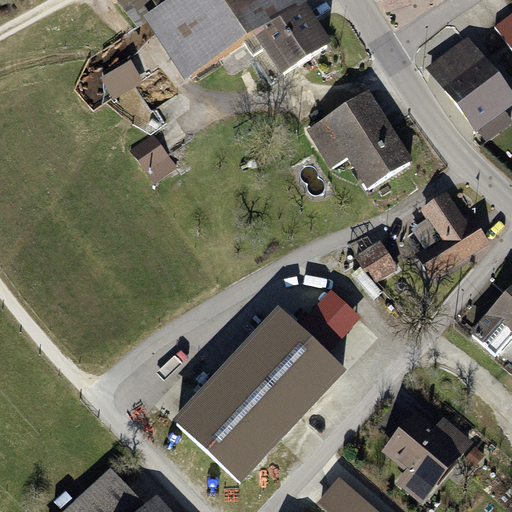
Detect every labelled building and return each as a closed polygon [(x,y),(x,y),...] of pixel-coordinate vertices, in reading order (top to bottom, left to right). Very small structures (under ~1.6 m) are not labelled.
[(273,86),(329,49),(296,0),(152,0),(162,16),(155,21),(192,79),(232,55),(236,60),(249,51),(273,86)] [(511,15),(500,26),(511,41),(511,15)] [(511,99),(470,46),(434,74),(479,131),(511,105),(511,99)] [(117,97),(148,82),(137,59),(105,74),(117,97)] [(368,97),(312,131),(335,170),(352,159),(371,190),(411,166),(368,97)] [(133,152),(148,173),(170,157),(154,136),(133,152)] [(178,169),(170,157),(148,173),(156,185),(178,169)] [(416,232),(430,253),(420,260),(433,279),(489,243),(476,224),(467,230),(447,198),(426,211),(432,221),(416,232)] [(382,245),(359,260),(367,273),(370,271),(378,283),(398,270),(382,245)] [(511,294),(509,298),(511,299),(511,302),(499,317),(495,313),(474,338),(497,358),(511,340),(511,336),(510,333),(511,331),(511,294)] [(333,295),(298,331),(327,359),(362,322),(333,295)] [(298,331),(281,316),(179,427),(242,486),(345,374),(327,359),(298,331)] [(436,434),(418,420),(389,453),(431,488),(470,441),(447,422),(436,434)] [(144,511),(110,475),(70,511),(144,511)] [(376,511),(338,479),(317,504),(325,511),(376,511)]
